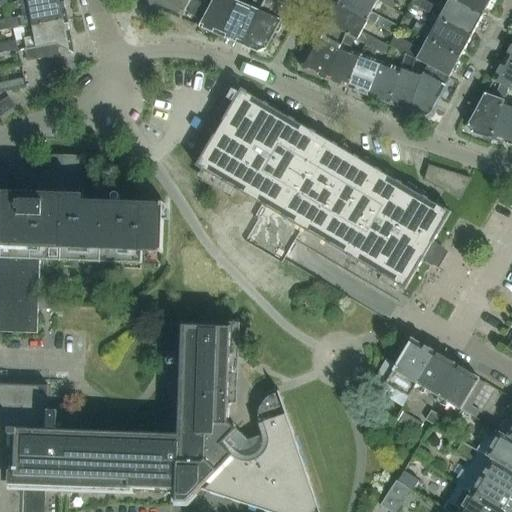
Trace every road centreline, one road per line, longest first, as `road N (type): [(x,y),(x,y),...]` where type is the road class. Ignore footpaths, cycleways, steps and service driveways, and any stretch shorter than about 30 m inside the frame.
road 1 (residential): [(271,80),(433,146)]
road 2 (residential): [(433,146),(511,1)]
road 3 (residential): [(122,51),(108,96),(0,141)]
road 4 (residential): [(122,51),(197,53),(271,80)]
